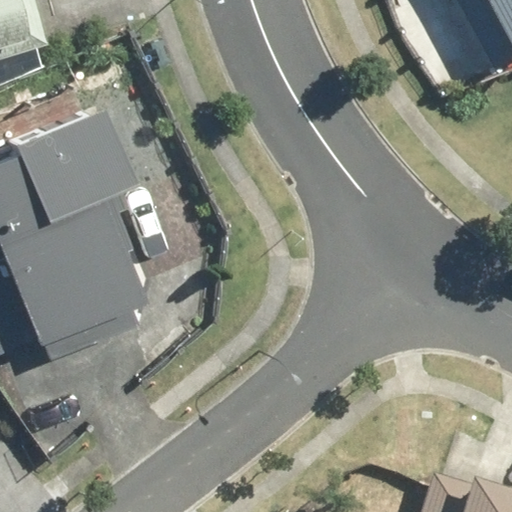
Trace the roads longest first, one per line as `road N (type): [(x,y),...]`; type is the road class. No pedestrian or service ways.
road 1 (residential): [(119,511),(430,268)]
road 2 (residential): [(252,0),(296,106),(430,268)]
